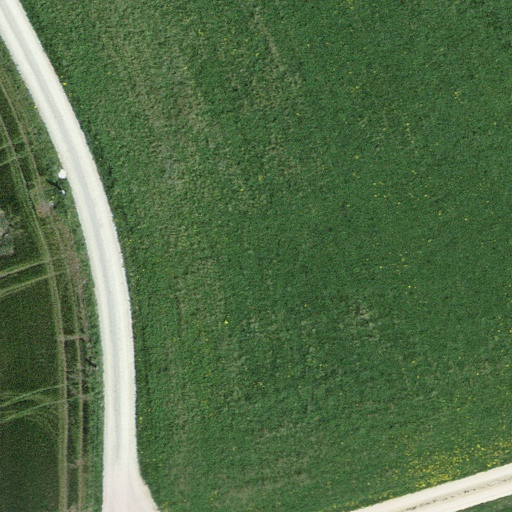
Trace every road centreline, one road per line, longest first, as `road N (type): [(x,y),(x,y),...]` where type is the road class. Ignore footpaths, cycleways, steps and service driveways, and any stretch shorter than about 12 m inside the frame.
road 1 (unclassified): [(0,0),(103,231),(119,421),(115,511)]
road 2 (unclassified): [(511,475),(385,511)]
